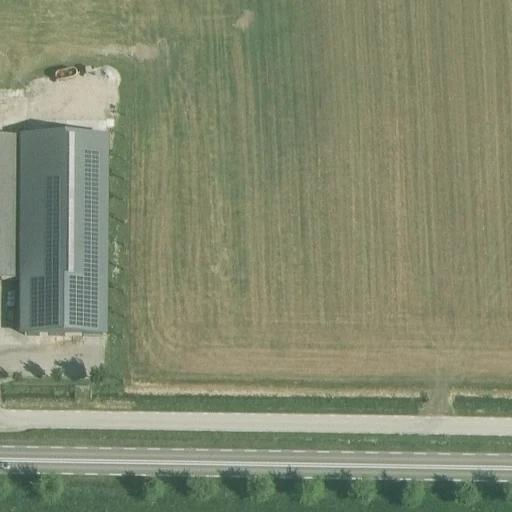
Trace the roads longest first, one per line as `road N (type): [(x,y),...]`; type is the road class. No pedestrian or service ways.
road 1 (primary): [(511,467),(0,456)]
road 2 (unclassified): [(0,416),(511,425)]
